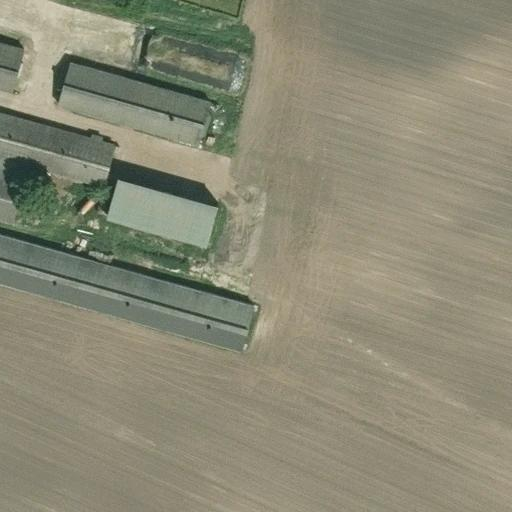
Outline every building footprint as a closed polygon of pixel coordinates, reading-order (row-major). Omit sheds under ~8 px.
[(0,87),(13,91),(24,48),(0,41),(0,87)] [(59,104),(199,144),(211,102),(71,62),(59,104)] [(0,216),(15,221),(30,165),(103,187),(115,147),(0,112),(0,216)] [(104,203),(207,226),(217,181),(115,158),(104,203)] [(81,229),(106,221),(103,211),(78,219),(81,229)] [(0,281),(243,349),(255,305),(0,233),(0,281)]
